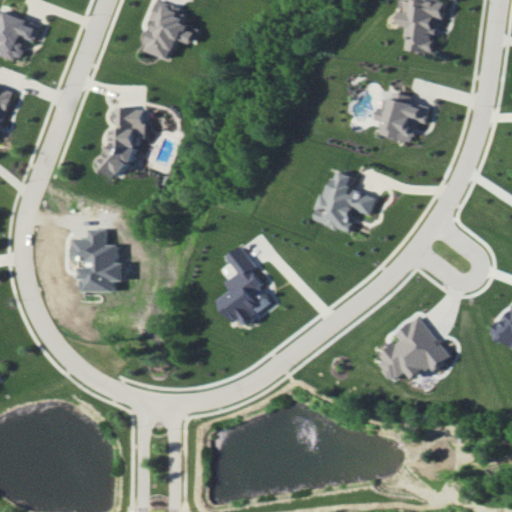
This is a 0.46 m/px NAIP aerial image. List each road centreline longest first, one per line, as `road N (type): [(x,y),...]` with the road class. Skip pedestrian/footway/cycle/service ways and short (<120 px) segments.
road 1 (residential): [(155,511),(159,406),(113,396),(46,342),(25,262),(35,182),(106,0)]
road 2 (residential): [(159,406),(203,406),(271,380),(377,290),(434,224),(479,124),(498,0)]
road 3 (residential): [(411,250),(451,278),(475,280),(476,254),(434,224)]
